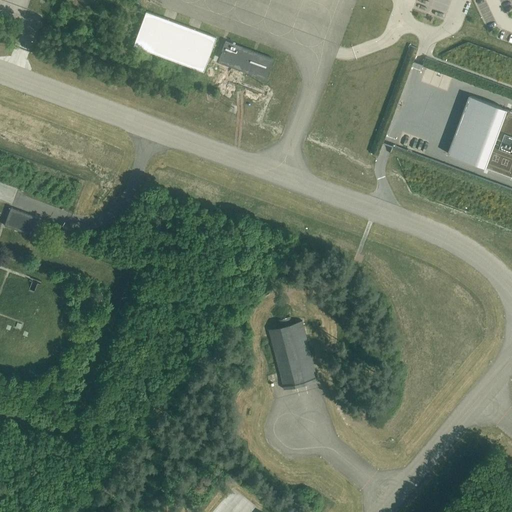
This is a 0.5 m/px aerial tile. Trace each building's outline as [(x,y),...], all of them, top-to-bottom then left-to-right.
[(204,72),(217,37),(146,11),(134,46),(204,72)] [(218,62),(243,71),(266,80),(274,58),(226,41),(218,62)] [(501,108),(471,96),(470,96),(469,98),(471,98),(468,106),(467,105),(466,107),(467,107),(464,115),(463,115),(463,116),(464,117),(461,125),(460,124),(459,126),(460,126),(457,134),(456,134),(456,135),(457,136),(454,143),(453,143),(452,145),(453,145),(450,153),(449,152),(449,154),(480,166),(483,167),(499,172),(501,173),(511,177),(511,111),(504,109),(501,108)] [(5,225),(16,230),(33,236),(40,218),(11,207),(5,225)] [(293,323),(291,316),(277,320),(278,327),(269,329),(280,373),(284,389),(318,381),(303,321),(293,323)]
